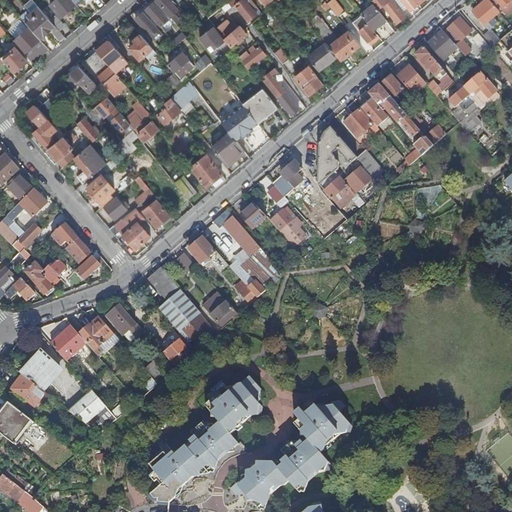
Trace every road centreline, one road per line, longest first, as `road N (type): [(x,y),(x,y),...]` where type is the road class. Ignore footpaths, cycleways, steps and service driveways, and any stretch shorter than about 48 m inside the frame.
road 1 (residential): [(453,0),(133,274)]
road 2 (residential): [(133,274),(0,120)]
road 3 (residential): [(0,113),(129,0)]
road 4 (residential): [(133,274),(11,333)]
